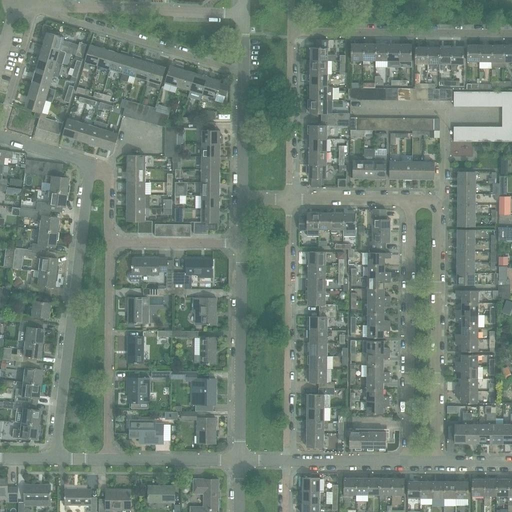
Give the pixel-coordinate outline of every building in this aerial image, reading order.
[(83,58),(87,45),(79,43),(79,45),(63,40),(64,38),(47,33),(43,46),(66,53),(76,56),(83,58)] [(364,61),(364,45),(352,44),(351,61),(364,61)] [(85,62),(97,66),(103,49),(90,45),(85,62)] [(376,61),(376,45),(364,45),(364,61),(364,67),(369,67),(369,61),(376,61)] [(376,45),(376,61),(388,61),(388,45),(376,45)] [(388,45),(388,61),(400,61),(400,68),(400,45),(388,45)] [(400,45),(400,68),(412,68),(412,61),(412,45),(400,45)] [(467,62),(479,62),(480,45),(467,45),(467,62)] [(479,62),(491,62),(492,62),(492,45),(480,45),(479,62)] [(492,67),(503,68),(503,46),(492,45),(492,62),(491,62),(492,67)] [(504,68),(504,62),(511,62),(511,45),(503,46),(503,68),(504,68)] [(62,65),(66,53),(43,46),(39,58),(57,64),(57,63),(62,65)] [(328,61),(328,58),(328,48),(308,48),(308,57),(309,57),(309,61),(328,61)] [(415,48),(415,58),(415,64),(427,65),(427,71),(428,71),(428,48),(415,48)] [(439,70),(440,70),(440,48),(428,48),(428,71),(439,71),(439,70)] [(446,65),(452,65),(452,48),(440,48),(440,70),(446,70),(446,65)] [(452,71),(457,71),(457,65),(464,65),(464,48),(452,48),(452,65),(452,71)] [(97,66),(110,70),(115,53),(103,49),(97,66)] [(115,53),(110,70),(122,74),(127,56),(115,53)] [(74,69),(79,70),(81,62),(83,58),(76,56),(75,59),(77,60),(77,61),(76,61),(74,69)] [(127,56),(122,74),(121,80),(128,82),(130,76),(135,78),(140,60),(127,56)] [(54,76),(57,64),(39,58),(36,71),(54,76)] [(152,64),(140,60),(135,78),(147,81),(152,64)] [(328,74),(328,61),(309,61),(309,74),(328,74)] [(165,68),(152,64),(147,81),(160,85),(165,68)] [(183,70),(170,66),(165,82),(178,86),(183,70)] [(190,90),(195,73),(183,70),(178,86),(190,90)] [(50,88),(54,76),(36,71),(32,83),(50,88)] [(202,94),(207,77),(195,73),(190,90),(202,94)] [(328,87),(328,74),(309,74),(309,87),(310,87),(328,87)] [(415,76),(415,89),(416,89),(422,89),(428,89),(428,84),(419,84),(419,76),(415,76)] [(220,81),(207,77),(202,94),(215,98),(216,94),(217,95),(218,94),(225,96),(228,87),(219,84),(220,81)] [(376,86),(376,81),(375,81),(375,83),(365,83),(365,79),(363,79),(364,88),(375,88),(375,86),(376,86)] [(28,95),(46,101),(50,88),(32,83),(28,95)] [(310,87),(309,87),(308,100),(310,100),(328,100),(332,100),(333,100),(333,88),(328,88),(328,87),(310,87)] [(76,93),(84,95),(89,96),(90,91),(77,88),(76,93)] [(348,101),(350,101),(356,101),(356,89),(351,89),(348,89),(348,101)] [(511,92),(503,92),(503,107),(503,113),(511,113),(511,92)] [(42,113),(46,101),(28,95),(24,108),(34,111),(41,113),(42,113)] [(74,101),(78,102),(86,104),(88,100),(75,96),(74,101)] [(332,114),(332,100),(328,100),(310,100),(308,100),(308,114),(320,114),(320,120),(337,120),(337,114),(332,114)] [(125,109),(122,116),(128,118),(132,102),(127,101),(124,109),(125,109)] [(128,118),(134,119),(138,104),(132,102),(128,118)] [(134,119),(140,121),(144,106),(141,105),(138,104),(134,119)] [(157,104),(156,109),(150,107),(146,122),(151,124),(155,112),(161,114),(168,116),(171,109),(157,104)] [(140,121),(146,122),(150,107),(147,106),(144,106),(140,121)] [(151,124),(158,126),(161,114),(155,112),(151,124)] [(46,119),(47,115),(42,113),(41,113),(39,119),(36,128),(42,130),(45,118),(46,119)] [(158,126),(165,128),(165,127),(168,116),(161,114),(158,126)] [(45,118),(42,130),(47,132),(51,120),(46,119),(45,118)] [(68,119),(65,128),(62,136),(75,140),(80,123),(68,119)] [(51,120),(47,132),(53,133),(56,122),(51,120)] [(308,126),(308,139),(327,139),(327,126),(337,126),(337,120),(320,120),(320,127),(308,126)] [(511,120),(503,121),(503,127),(503,142),(511,141),(511,120)] [(59,135),(61,127),(62,124),(56,122),(53,133),(59,135)] [(93,127),(80,123),(75,140),(88,144),(93,127)] [(201,144),(220,144),(220,131),(214,131),(214,123),(202,123),(202,131),(201,131),(201,144)] [(93,127),(88,144),(100,148),(105,130),(93,127)] [(191,129),(191,137),(199,137),(200,129),(191,129)] [(100,148),(113,152),(116,142),(118,134),(105,130),(100,148)] [(308,152),(327,152),(327,139),(308,139),(308,152)] [(219,157),(220,144),(201,144),(201,157),(219,157)] [(372,179),(375,180),(375,162),(375,155),(375,149),(365,149),(364,161),(364,178),(372,179)] [(0,165),(2,165),(3,161),(3,158),(11,159),(12,153),(4,152),(0,151),(0,165)] [(327,152),(308,152),(308,165),(327,165),(327,152)] [(387,163),(387,156),(375,155),(375,162),(375,180),(377,180),(377,179),(386,179),(386,178),(385,178),(386,168),(386,162),(387,163)] [(145,169),(146,156),(138,156),(128,156),(128,169),(145,169)] [(403,179),(412,179),(412,162),(412,156),(401,156),(402,162),(401,162),(401,180),(403,180),(403,179)] [(219,170),(219,157),(201,157),(201,170),(219,170)] [(355,178),(364,178),(364,161),(353,161),(352,179),(355,179),(355,178)] [(401,162),(390,162),(390,178),(389,178),(389,179),(398,179),(398,180),(401,180),(401,162)] [(420,180),(422,180),(423,162),(412,162),(412,179),(420,179),(420,180)] [(423,162),(422,180),(425,180),(425,179),(434,179),(434,163),(423,162)] [(327,178),(327,165),(308,165),(308,178),(310,178),(310,187),(320,187),(320,178),(327,178)] [(127,182),(145,182),(145,169),(128,169),(127,182)] [(201,183),(219,183),(219,170),(201,170),(201,183)] [(457,181),(457,183),(475,183),(476,171),(475,171),(475,172),(459,172),(458,172),(458,181),(457,181)] [(65,192),(67,179),(67,178),(60,177),(54,177),(48,176),(45,176),(45,183),(49,184),(49,190),(65,192)] [(127,195),(145,195),(145,182),(127,182),(127,195)] [(219,196),(219,183),(201,183),(201,196),(219,196)] [(458,186),(458,194),(475,194),(475,183),(457,183),(457,186),(458,186)] [(63,207),(65,192),(49,190),(47,205),(36,203),(36,210),(49,211),(50,206),(63,207)] [(457,203),(457,205),(475,205),(475,194),(458,194),(458,203),(457,203)] [(127,208),(145,208),(145,195),(127,195),(127,208)] [(219,209),(219,196),(201,196),(201,209),(219,209)] [(509,196),(499,196),(499,201),(498,215),(509,215),(509,196)] [(458,216),(475,216),(475,205),(457,205),(457,207),(458,207),(458,216)] [(48,217),(49,211),(36,210),(20,208),(20,217),(32,218),(32,219),(40,220),(39,230),(56,233),(57,219),(48,217)] [(138,221),(138,233),(151,233),(152,221),(144,221),(145,208),(127,208),(127,221),(138,221)] [(219,223),(219,209),(201,209),(201,222),(208,222),(219,223)] [(390,219),(389,219),(389,220),(386,220),(386,210),(373,210),(373,219),(373,231),(390,231),(391,229),(390,229),(390,219)] [(320,230),(320,213),(307,213),(307,217),(299,217),(299,229),(307,230),(307,236),(319,236),(319,230),(320,230)] [(320,230),(331,230),(332,230),(332,213),(320,213),(320,230)] [(332,230),(331,230),(332,233),(337,233),(337,230),(344,230),(344,213),(332,213),(332,230)] [(344,213),(344,230),(356,230),(356,213),(344,213)] [(475,227),(475,216),(458,216),(458,224),(457,224),(456,227),(475,227)] [(56,233),(39,230),(37,245),(32,244),(31,250),(44,251),(45,246),(54,247),(56,233)] [(457,241),(474,241),(475,230),(456,230),(456,232),(458,232),(457,241)] [(384,242),(389,242),(389,243),(389,233),(390,233),(390,231),(373,231),(373,242),(370,242),(370,253),(384,253),(384,242)] [(456,252),(474,252),(474,241),(457,241),(457,249),(456,249),(456,252)] [(44,258),(44,251),(31,250),(28,250),(27,256),(28,259),(32,259),(34,257),(40,257),(38,271),(55,274),(56,259),(44,258)] [(307,252),(307,265),(326,266),(326,252),(307,252)] [(474,263),(474,252),(456,252),(456,254),(457,254),(457,263),(474,263)] [(384,253),(370,253),(368,253),(368,265),(384,266),(384,258),(390,258),(390,253),(384,253)] [(507,257),(498,257),(498,264),(498,266),(507,266),(507,257)] [(5,258),(4,267),(12,268),(14,259),(5,258)] [(159,259),(132,259),(132,274),(131,274),(129,276),(129,280),(131,282),(141,282),(141,275),(159,275),(159,271),(167,271),(167,260),(159,260),(159,259)] [(212,275),(213,259),(186,259),(186,275),(212,275)] [(456,273),(474,274),(474,263),(457,263),(457,271),(456,271),(456,273)] [(307,278),(326,279),(326,266),(307,265),(307,278)] [(384,273),(384,266),(368,265),(368,277),(390,278),(390,273),(384,273)] [(53,288),(55,274),(38,271),(37,279),(31,278),(30,285),(27,284),(26,291),(39,293),(40,287),(53,288)] [(184,273),(172,273),(172,289),(184,289),(184,273)] [(474,285),(474,274),(456,273),(456,276),(457,276),(457,285),(457,284),(473,285),(474,285)] [(339,285),(344,285),(348,285),(348,278),(344,278),(344,277),(339,276),(339,285)] [(390,282),(390,278),(368,277),(367,289),(384,289),(384,282),(390,282)] [(307,278),(307,291),(326,291),(326,279),(307,278)] [(498,292),(498,298),(510,300),(510,286),(505,286),(504,281),(498,281),(498,285),(498,292)] [(384,297),(384,289),(367,289),(367,301),(390,301),(390,297),(384,297)] [(318,305),(318,311),(336,311),(337,311),(337,306),(336,305),(326,304),(326,291),(307,291),(306,304),(318,305)] [(478,291),(466,291),(456,291),(456,296),(461,296),(461,303),(478,304),(478,291)] [(144,298),(138,298),(128,298),(128,324),(144,324),(144,298)] [(216,298),(206,298),(193,298),(193,314),(195,314),(195,324),(216,324),(216,298)] [(32,301),(31,311),(30,315),(21,314),(20,320),(41,323),(42,323),(43,317),(48,317),(49,304),(32,301)] [(390,307),(390,301),(367,301),(367,313),(384,314),(384,307),(390,307)] [(478,315),(478,304),(461,303),(461,310),(456,310),(456,315),(478,315)] [(336,317),(336,311),(318,311),(318,317),(309,317),(308,330),(328,330),(328,317),(336,317)] [(383,320),(384,314),(367,313),(367,325),(389,325),(389,320),(383,320)] [(478,328),(478,315),(456,315),(456,320),(461,320),(461,327),(478,328)] [(40,329),(41,323),(20,320),(19,326),(19,331),(25,332),(24,340),(42,343),(43,329),(40,329)] [(389,330),(389,325),(367,325),(367,338),(383,338),(383,330),(389,330)] [(478,340),(478,328),(461,327),(461,334),(455,334),(455,340),(478,340)] [(308,343),(327,343),(328,330),(308,330),(308,343)] [(144,337),(138,337),(128,337),(128,363),(144,363),(144,337)] [(216,338),(206,338),(200,338),(200,356),(194,355),(194,363),(200,363),(200,364),(216,364),(216,338)] [(40,357),(42,343),(24,340),(23,350),(17,349),(16,355),(10,354),(10,360),(35,363),(36,357),(40,357)] [(478,351),(478,340),(455,340),(455,344),(461,344),(461,351),(478,351)] [(383,348),(383,341),(367,341),(367,353),(389,353),(389,348),(383,348)] [(308,356),(327,356),(327,343),(308,343),(308,356)] [(3,347),(2,359),(6,359),(10,360),(10,354),(11,348),(3,347)] [(389,358),(389,353),(367,353),(367,365),(383,365),(383,358),(389,358)] [(478,355),(471,355),(461,355),(461,363),(455,363),(455,368),(478,368),(478,355)] [(327,369),(327,356),(308,356),(308,369),(327,369)] [(35,363),(10,360),(16,361),(15,366),(24,367),(22,382),(40,384),(41,370),(37,369),(38,363),(35,363)] [(383,373),(383,365),(367,365),(367,377),(389,378),(389,373),(383,373)] [(511,375),(508,367),(501,371),(506,381),(511,377),(511,375)] [(478,380),(478,368),(455,368),(455,373),(461,373),(461,380),(478,380)] [(327,382),(327,369),(308,369),(308,382),(317,382),(317,388),(335,389),(335,382),(327,382)] [(197,372),(186,372),(186,375),(186,381),(193,381),(197,381),(197,379),(197,372)] [(389,382),(389,378),(367,377),(366,389),(383,389),(383,382),(389,382)] [(138,378),(128,378),(128,386),(129,386),(129,403),(131,403),(131,409),(148,409),(148,403),(149,403),(149,378),(138,378)] [(197,381),(193,381),(192,394),(199,394),(199,405),(215,405),(216,379),(206,379),(199,379),(197,379),(197,381)] [(478,392),(478,380),(461,380),(461,386),(455,386),(455,392),(478,392)] [(38,398),(40,384),(22,382),(21,389),(16,388),(15,395),(7,394),(6,400),(14,401),(27,403),(33,404),(34,398),(38,398)] [(334,395),(335,389),(317,388),(317,394),(305,394),(305,407),(324,408),(324,395),(334,395)] [(366,389),(366,401),(389,401),(389,397),(382,397),(383,389),(366,389)] [(478,403),(478,392),(455,392),(455,396),(461,396),(461,403),(478,403)] [(21,422),(38,424),(39,411),(27,409),(27,403),(14,401),(13,407),(16,408),(16,412),(22,413),(21,422)] [(366,414),(373,414),(383,414),(383,406),(388,406),(389,401),(366,401),(366,414)] [(305,420),(324,421),(324,408),(305,407),(305,420)] [(467,444),(467,413),(467,407),(464,407),(464,413),(463,413),(463,424),(455,424),(455,426),(447,426),(447,439),(455,440),(455,443),(467,444)] [(181,412),(181,420),(196,420),(196,412),(181,412)] [(479,444),(479,424),(472,424),(472,414),(467,413),(467,444),(479,444)] [(491,444),(491,414),(487,414),(487,425),(479,424),(479,444),(491,444)] [(503,444),(503,425),(496,425),(496,414),(491,414),(491,444),(503,444)] [(503,425),(503,444),(511,444),(511,414),(511,425),(503,425)] [(215,419),(205,419),(199,419),(199,426),(197,426),(197,437),(199,437),(199,444),(215,444),(215,419)] [(305,420),(305,433),(324,434),(324,421),(305,420)] [(162,444),(163,433),(163,425),(155,425),(155,421),(130,421),(130,437),(146,437),(146,444),(162,444)] [(20,430),(13,429),(12,437),(19,438),(19,437),(36,439),(38,424),(21,422),(20,430)] [(350,448),(362,448),(362,432),(350,432),(350,448)] [(362,448),(374,448),(374,432),(362,432),(362,448)] [(386,432),(374,432),(374,448),(386,448),(386,432)] [(324,447),(324,437),(324,434),(305,433),(305,447),(324,447)] [(17,502),(17,497),(17,488),(7,488),(7,478),(0,477),(0,498),(6,498),(6,502),(17,502)] [(301,491),(320,492),(320,478),(300,478),(300,487),(301,487),(301,491)] [(344,478),(344,488),(344,495),(357,495),(357,478),(344,478)] [(369,478),(357,478),(357,495),(369,495),(369,478)] [(381,478),(369,478),(369,495),(380,495),(380,502),(381,502),(381,478)] [(393,478),(381,478),(381,502),(386,501),(386,495),(393,495),(393,478)] [(405,479),(393,478),(393,495),(404,496),(405,479)] [(194,479),(194,489),(194,494),(204,494),(204,507),(190,507),(190,511),(216,511),(216,510),(218,510),(219,480),(194,479)] [(472,496),(485,496),(485,479),(473,479),(472,496)] [(497,479),(485,479),(485,496),(485,506),(490,506),(491,496),(497,496),(497,479)] [(509,479),(497,479),(497,496),(508,496),(508,505),(509,505),(509,479)] [(408,499),(421,499),(421,481),(408,481),(408,499)] [(421,499),(433,499),(433,482),(421,481),(421,499)] [(433,482),(433,499),(445,499),(445,482),(433,482)] [(445,499),(457,500),(457,482),(445,482),(445,499)] [(469,500),(469,492),(469,482),(457,482),(457,500),(469,500)] [(23,511),(24,506),(50,507),(50,485),(24,485),(24,502),(18,502),(17,511),(23,511)] [(174,503),(174,496),(174,486),(148,486),(148,502),(174,503)] [(91,505),(91,511),(87,511),(86,511),(97,511),(98,511),(97,511),(97,497),(91,497),(91,490),(65,489),(65,504),(91,505)] [(106,511),(106,510),(130,510),(131,490),(106,490),(106,501),(99,501),(98,511),(106,511)] [(320,505),(320,492),(301,491),(301,504),(320,505)]
